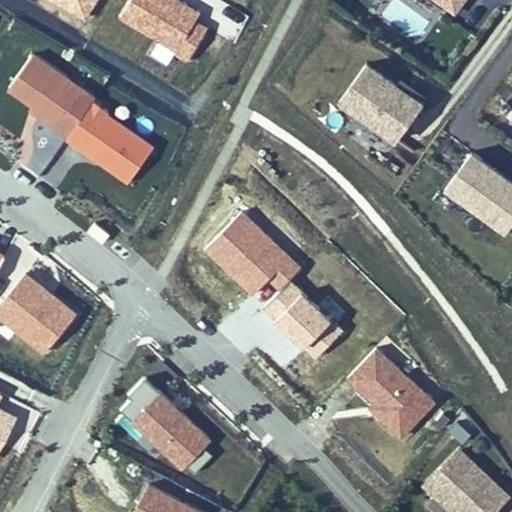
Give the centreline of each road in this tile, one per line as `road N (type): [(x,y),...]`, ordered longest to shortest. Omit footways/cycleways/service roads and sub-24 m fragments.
road 1 (residential): [(140,294),(365,511)]
road 2 (residential): [(24,511),(140,294)]
road 3 (residential): [(0,182),(140,294)]
